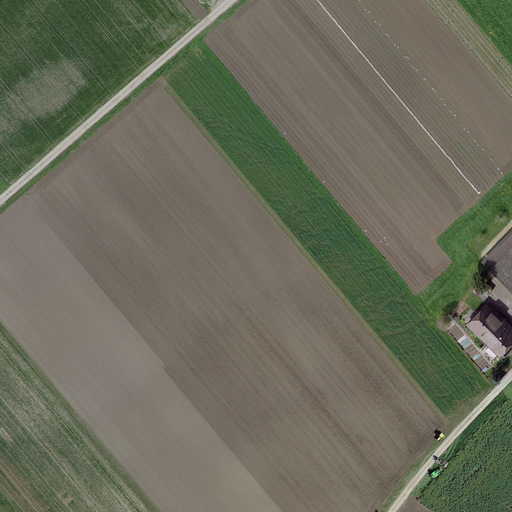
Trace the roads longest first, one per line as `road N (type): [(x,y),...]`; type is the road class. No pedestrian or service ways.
road 1 (track): [(0,201),(232,0)]
road 2 (track): [(511,380),(400,511)]
